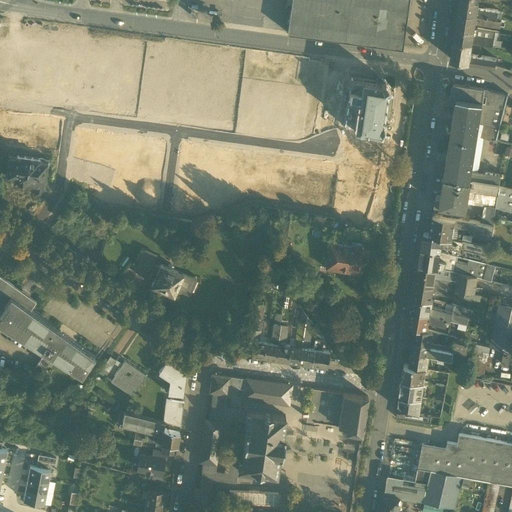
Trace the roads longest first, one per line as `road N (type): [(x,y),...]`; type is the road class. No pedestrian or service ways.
road 1 (residential): [(433,65),(0,0)]
road 2 (residential): [(385,387),(433,65)]
road 3 (residential): [(28,239),(61,190),(71,115),(177,130)]
road 4 (residential): [(28,239),(203,360)]
road 5 (residential): [(203,360),(385,387)]
road 6 (residential): [(203,360),(181,511)]
road 7 (residential): [(177,130),(322,151)]
road 8 (residential): [(364,511),(385,387)]
